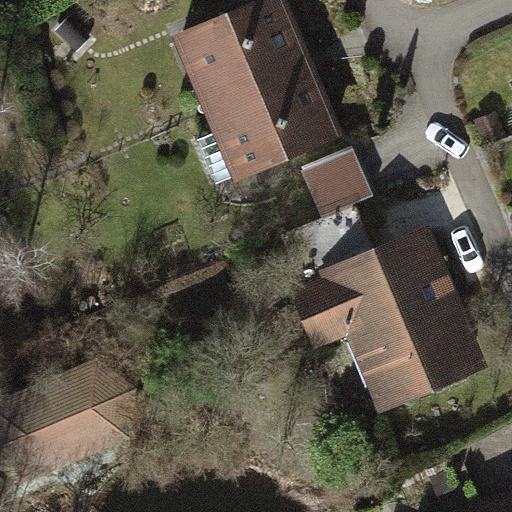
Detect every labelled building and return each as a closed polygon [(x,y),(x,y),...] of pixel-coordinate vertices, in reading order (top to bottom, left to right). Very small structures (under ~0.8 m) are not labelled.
[(303,54),(279,0),(267,0),(184,35),(209,94),(303,54)] [(217,112),(312,73),(303,54),(209,94),(217,112)] [(337,133),(312,73),(217,112),(223,128),(198,138),(217,184),(337,133)] [(312,144),(322,193),(377,182),(367,133),(312,144)] [(489,357),(431,217),(323,261),(327,271),(294,284),(317,340),(348,327),(379,402),(489,357)] [(138,385),(96,352),(0,389),(0,464),(21,478),(128,441),(138,385)] [(511,511),(511,478),(432,511),(511,511)]
